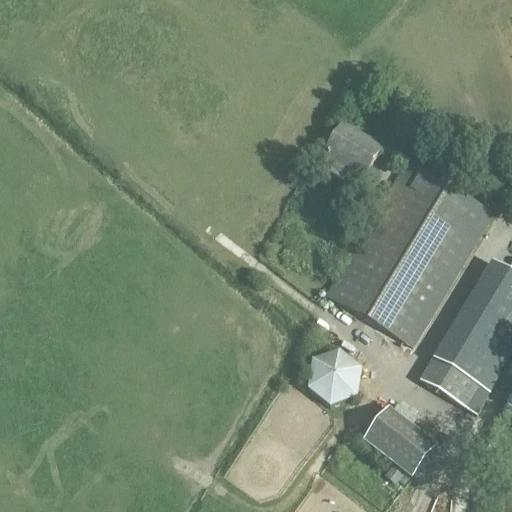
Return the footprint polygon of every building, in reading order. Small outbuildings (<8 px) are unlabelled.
[(350,178),(353,173),(373,185),(379,174),(371,169),(382,151),(344,127),(326,157),(328,158),(324,163),(326,171),(342,181),(350,178)] [(414,350),(494,217),(407,165),(327,299),(414,350)] [(476,415),(511,352),(511,274),(490,262),(420,382),(476,415)] [(307,394),(330,413),(357,403),(362,373),(339,355),(312,365),(307,394)] [(365,444),(412,480),(436,448),(389,413),(365,444)]
